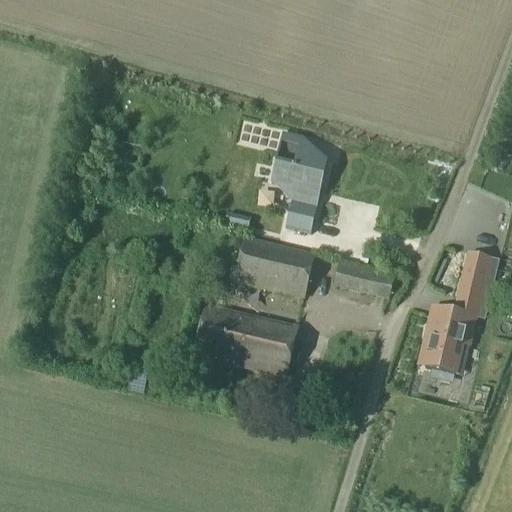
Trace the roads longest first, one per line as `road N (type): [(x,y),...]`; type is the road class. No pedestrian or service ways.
road 1 (track): [(368,395),(511,55)]
road 2 (unclassified): [(337,511),(368,395)]
